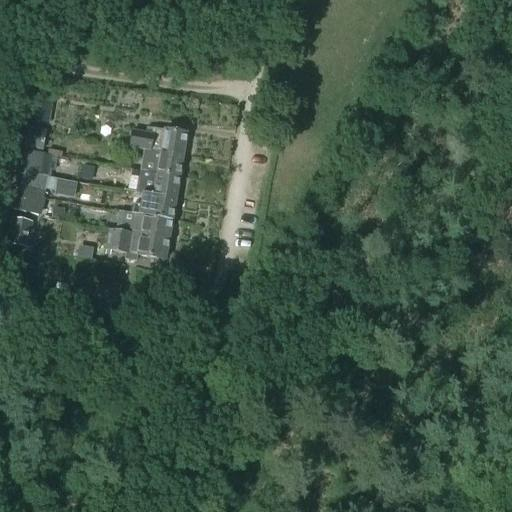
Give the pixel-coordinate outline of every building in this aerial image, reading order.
[(49,126),(53,99),(34,95),(29,130),(25,129),(25,131),(45,134),(46,132),(44,132),(45,125),(49,126)] [(186,136),(152,131),(146,130),(145,136),(131,133),(128,149),(143,152),(182,158),(186,136)] [(42,152),(45,134),(25,131),(22,149),(42,152)] [(42,173),(45,155),(24,152),(21,173),(24,173),(25,170),(42,173)] [(179,178),(182,158),(143,152),(139,171),(179,178)] [(175,201),(179,178),(139,171),(136,194),(175,201)] [(64,196),(67,184),(56,182),(56,181),(18,174),(16,183),(21,184),(20,188),(18,187),(18,188),(44,195),(45,191),(64,196)] [(38,218),(44,195),(18,188),(12,212),(38,218)] [(171,221),(175,201),(136,194),(135,199),(140,200),(139,208),(134,207),(132,214),(171,221)] [(62,210),(51,210),(51,220),(62,220),(62,210)] [(132,216),(119,214),(116,232),(168,241),(171,221),(132,214),(132,216)] [(32,220),(11,217),(11,220),(10,220),(5,246),(28,250),(32,224),(31,223),(32,220)] [(168,241),(116,232),(116,233),(108,232),(105,252),(127,256),(128,255),(136,256),(136,257),(165,262),(168,241)]
